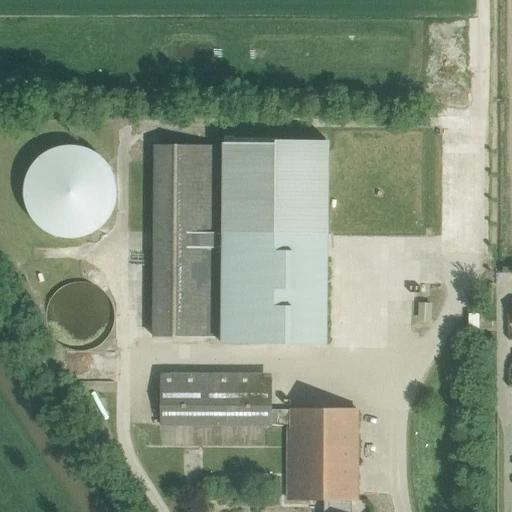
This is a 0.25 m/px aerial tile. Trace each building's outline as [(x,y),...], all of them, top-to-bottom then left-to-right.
[(412,134),(413,186),(430,186),(429,134),(412,134)] [(329,234),(329,141),(222,140),(221,234),(224,234),(329,234)] [(65,239),(70,239),(75,239),(79,238),(81,238),(86,236),(88,235),(92,233),(96,231),(98,230),(101,227),(103,225),(106,222),(108,220),(110,217),(112,212),(113,210),(114,206),(115,204),(115,201),(116,197),(116,194),(116,190),(116,187),(116,186),(115,181),(114,179),(114,177),(112,173),(111,171),(108,166),(107,164),(104,161),(101,158),(97,155),(95,154),(92,151),(90,150),(85,149),(80,147),(79,147),(74,146),(72,146),(67,146),(63,146),(60,147),(56,148),(54,149),(52,150),(50,151),(46,153),(44,154),(40,156),(38,158),(35,162),(33,163),(31,167),(29,170),(27,175),(26,177),(25,179),(24,184),(24,185),(23,188),(23,190),(23,193),(23,195),(24,198),(24,202),(25,204),(26,208),(27,211),(29,214),(31,218),(32,220),(34,222),(37,225),(40,228),(42,230),(46,232),(48,234),(52,235),(56,237),(58,237),(62,238),(65,239)] [(216,338),(216,310),(217,147),(155,146),(153,338),(216,338)] [(329,234),(221,234),(221,344),(328,345),(329,234)] [(405,323),(404,291),(418,290),(417,269),(382,270),(383,298),(391,298),(392,324),(405,323)] [(47,308),(46,318),(47,327),(51,336),(58,343),(66,348),(75,351),(85,351),(94,348),(102,343),(108,336),(113,328),(115,318),(114,309),(110,299),(103,292),(95,286),(85,283),(75,283),(66,286),(57,291),(51,299),(47,308)] [(478,330),(478,315),(468,315),(468,330),(478,330)] [(271,411),(271,384),(271,374),(161,373),(161,426),(290,426),(291,494),(291,499),(333,499),(333,511),(351,511),(352,500),(360,500),(358,410),(291,410),(271,411)] [(260,455),(263,479),(272,478),(269,454),(260,455)]
